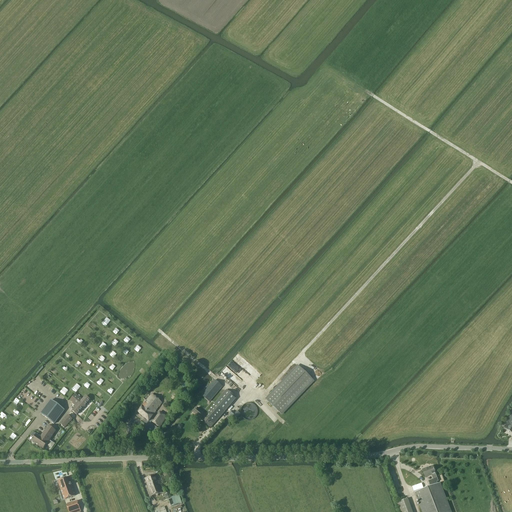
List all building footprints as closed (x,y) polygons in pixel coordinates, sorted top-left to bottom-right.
[(106,327),(111,320),(107,317),(102,324),(106,327)] [(313,381),(298,366),(266,400),(281,415),(313,381)] [(223,376),(238,383),(241,376),(225,370),(223,376)] [(209,402),(222,387),(214,380),(202,396),(209,402)] [(210,428),(236,399),(227,390),(204,416),(205,414),(198,408),(194,413),(201,420),(210,428)] [(70,400),(76,406),(82,400),(75,394),(70,400)] [(153,416),(162,403),(152,395),(145,403),(142,406),(138,413),(149,421),(153,416)] [(76,406),(72,411),(76,415),(90,400),(86,396),(82,400),(76,406)] [(65,411),(51,400),(41,414),(54,424),(65,411)] [(232,411),(229,414),(235,420),(240,414),(237,411),(235,413),(232,411)] [(159,427),(166,417),(160,412),(152,423),(159,427)] [(72,420),(67,415),(59,424),(64,428),(72,420)] [(39,446),(38,447),(43,450),(56,431),(48,426),(41,437),(43,438),(38,445),(39,446)] [(43,438),(41,437),(37,434),(31,442),(38,447),(39,446),(38,445),(43,438)] [(428,481),(430,487),(415,493),(422,511),(451,511),(440,483),(438,484),(437,482),(438,482),(433,467),(429,468),(429,467),(426,469),(423,471),(425,478),(431,475),(433,479),(428,481)] [(158,482),(160,481),(159,478),(157,478),(156,475),(145,479),(151,497),(162,493),(158,482)] [(69,477),(58,481),(63,495),(61,496),(62,500),(64,499),(64,500),(75,496),(69,477)] [(168,500),(171,507),(182,504),(179,496),(168,500)] [(413,511),(409,499),(398,502),(401,511),(413,511)] [(68,511),(80,511),(77,502),(66,505),(68,511)]
